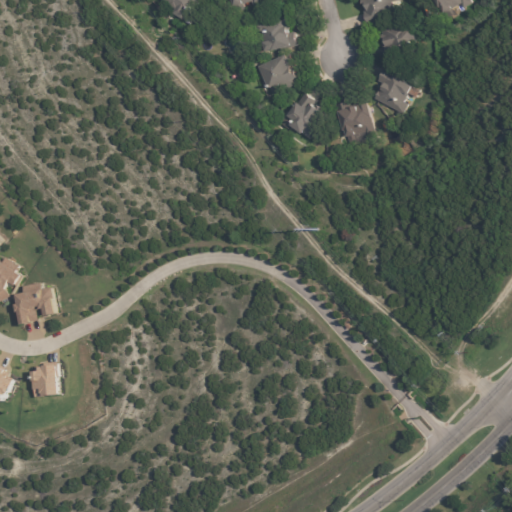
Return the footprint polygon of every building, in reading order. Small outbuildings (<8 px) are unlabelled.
[(199,0),(185,24),(173,17),(176,13),(161,3),(162,0),(199,0)] [(252,8),(251,4),(242,7),(242,8),(233,10),(231,3),(230,3),(229,0),(260,0),(262,6),(252,8)] [(367,24),(364,13),(366,13),(364,8),(363,8),(361,0),(400,0),(401,1),(392,3),(394,8),(397,7),(399,16),(396,17),(396,18),(368,26),(367,24)] [(463,10),(461,6),(452,11),(453,12),(444,17),(434,0),(469,0),(472,5),(463,10)] [(288,36),(288,37),(294,35),(298,49),(271,56),(271,54),(264,56),(264,54),(258,55),(257,48),(263,46),(261,36),(256,37),(253,28),(286,20),(288,31),(287,32),(288,36)] [(420,51),(386,62),(382,49),(384,48),(381,38),(383,37),(381,32),(405,24),(409,33),(414,32),(420,51)] [(287,60),(294,78),(296,77),(299,84),(295,86),(296,87),(272,97),(270,91),(268,92),(260,71),(287,60)] [(392,74),(397,77),(395,80),(407,86),(407,87),(420,94),(417,100),(410,97),(409,100),(408,99),(405,105),(409,107),(404,117),(374,101),(382,86),(379,84),(386,71),(392,74)] [(316,105),(313,110),(316,113),(319,110),(325,115),(324,116),(329,119),(310,143),(304,137),(302,139),(290,129),(294,125),(288,120),(298,108),(297,107),(306,97),(316,105)] [(374,129),(376,137),(366,140),(365,136),(347,141),(345,135),(344,135),(339,116),(340,116),(338,108),(349,105),(351,112),(357,110),(357,108),(367,105),(374,129)] [(20,265),(7,257),(4,262),(0,259),(0,300),(11,295),(7,287),(11,281),(18,285),(24,275),(17,271),(20,265)] [(18,294),(20,303),(16,304),(18,311),(20,310),(23,323),(40,320),(38,310),(44,308),(46,315),(59,313),(53,285),(44,287),(42,282),(24,285),(26,292),(18,294)] [(62,396),(60,364),(35,365),(37,397),(62,396)] [(0,400),(7,403),(17,375),(0,369),(0,400)]
